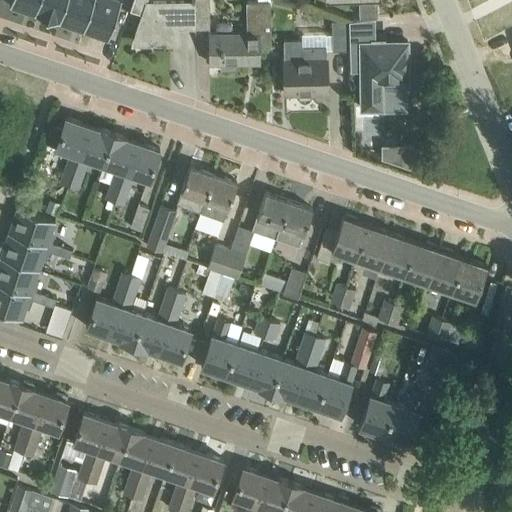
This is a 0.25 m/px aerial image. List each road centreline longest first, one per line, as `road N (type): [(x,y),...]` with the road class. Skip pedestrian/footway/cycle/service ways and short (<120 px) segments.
road 1 (residential): [(511,229),(0,61)]
road 2 (residential): [(477,500),(412,486),(398,465),(303,434),(271,443),(84,382),(68,362),(0,338)]
road 3 (unclassified): [(511,165),(448,0)]
road 4 (unclassified): [(477,500),(511,348)]
